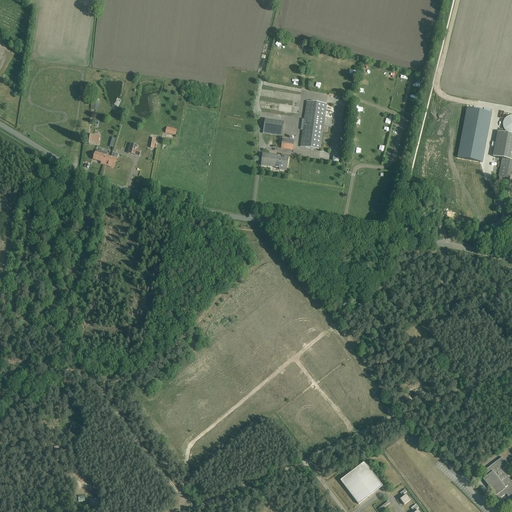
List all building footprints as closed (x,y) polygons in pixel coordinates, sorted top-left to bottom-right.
[(320,150),(326,104),(306,102),(300,147),(320,150)] [(492,113),(467,109),(457,158),(483,163),(492,113)] [(507,117),(505,118),(504,119),(504,120),(503,121),(503,122),(502,124),(502,126),(503,128),(503,129),(504,131),(505,132),(507,133),(508,134),(510,134),(511,134),(511,115),(511,116),(510,116),(508,116),(507,117)] [(282,136),(284,122),(265,119),(262,133),(282,136)] [(176,129),(167,127),(165,133),(175,136),(176,129)] [(510,179),(511,165),(511,134),(497,132),(492,157),(502,158),(498,177),(510,179)] [(100,136),(90,134),(89,143),(99,145),(100,136)] [(293,150),(294,140),(282,139),(281,148),(293,150)] [(138,146),(130,144),(128,153),(135,156),(138,146)] [(107,153),(97,150),(96,153),(95,153),(93,159),(104,163),(104,162),(107,163),(108,158),(110,159),(110,157),(106,156),(107,153)] [(107,163),(104,162),(104,165),(114,168),(118,154),(113,153),(111,157),(110,157),(110,159),(108,158),(107,163)] [(263,153),(262,161),(261,165),(279,168),(279,170),(286,171),(288,155),(281,154),(281,156),(263,153)] [(502,457),(498,461),(496,462),(496,461),(483,472),(486,476),(483,479),(496,496),(497,495),(499,499),(506,494),(511,501),(511,480),(511,481),(502,470),(508,465),(502,457)] [(341,480),(359,504),(383,486),(365,462),(341,480)] [(400,500),(404,505),(410,500),(406,495),(400,500)] [(388,501),(378,509),(380,511),(389,503),(388,501)]
